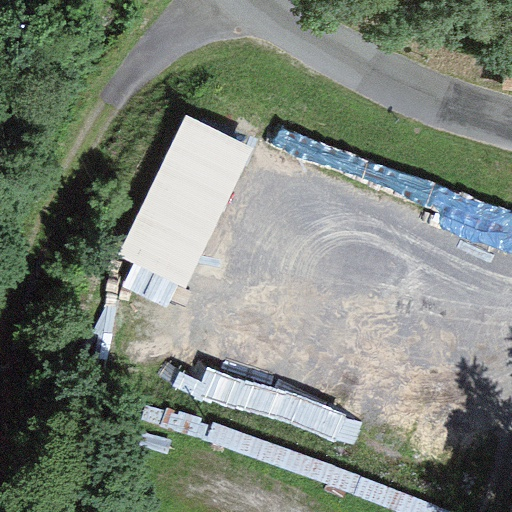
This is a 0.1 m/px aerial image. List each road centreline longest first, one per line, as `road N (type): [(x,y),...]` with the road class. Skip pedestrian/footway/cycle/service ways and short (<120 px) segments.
road 1 (track): [(205,0),(142,66),(46,221),(15,307),(0,389)]
road 2 (unclassified): [(261,0),(333,51),(409,88),(511,122)]
